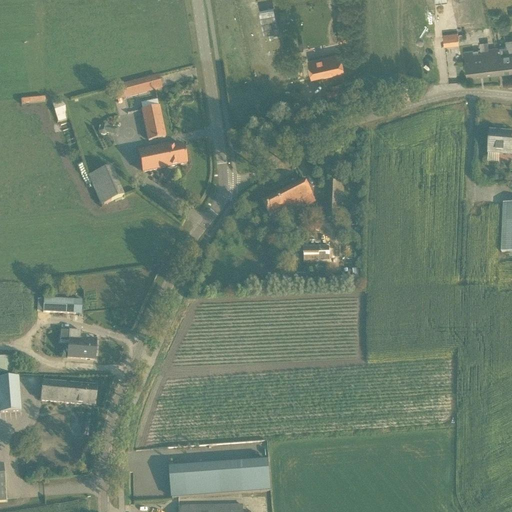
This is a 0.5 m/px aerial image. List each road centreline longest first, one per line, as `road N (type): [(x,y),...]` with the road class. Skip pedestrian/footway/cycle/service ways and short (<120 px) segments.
road 1 (unclassified): [(103,511),(103,452),(114,407),(185,246),(223,185)]
road 2 (unclassified): [(223,185),(409,108),(511,99)]
road 3 (unclassified): [(223,185),(197,0)]
